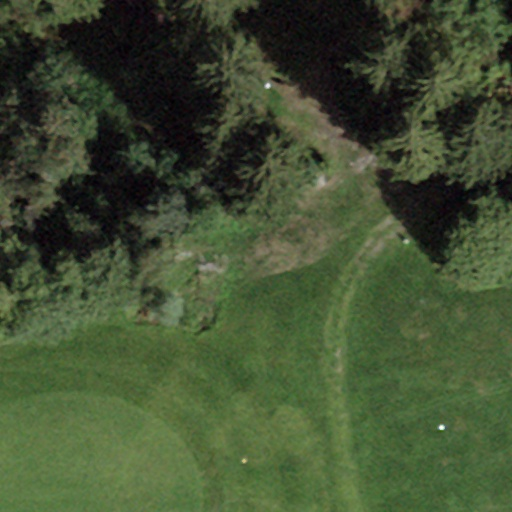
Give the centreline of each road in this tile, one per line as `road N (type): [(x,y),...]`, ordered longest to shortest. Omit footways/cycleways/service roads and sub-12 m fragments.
road 1 (track): [(511,180),(381,227),(365,257),(339,318),(333,363),(351,511)]
road 2 (track): [(279,47),(511,16)]
road 3 (track): [(279,47),(381,227)]
